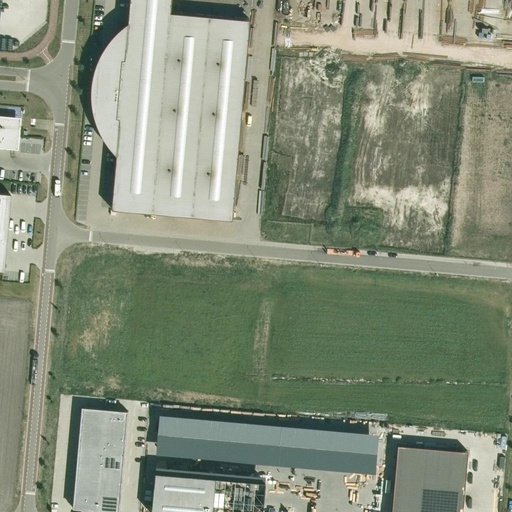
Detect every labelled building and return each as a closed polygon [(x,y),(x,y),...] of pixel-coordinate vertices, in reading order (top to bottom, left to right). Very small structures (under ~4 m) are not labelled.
[(0,0),(0,41),(10,43),(14,0),(0,0)] [(99,57),(94,115),(119,117),(116,154),(111,208),(232,219),(249,18),(170,11),(170,0),(129,0),(127,22),(124,59),(99,57)] [(0,146),(18,148),(19,127),(8,126),(9,116),(0,114),(0,146)] [(82,406),(73,507),(118,511),(127,410),(82,406)] [(461,511),(467,450),(397,444),(391,511),(461,511)] [(154,470),(150,511),(262,511),(265,480),(154,470)]
